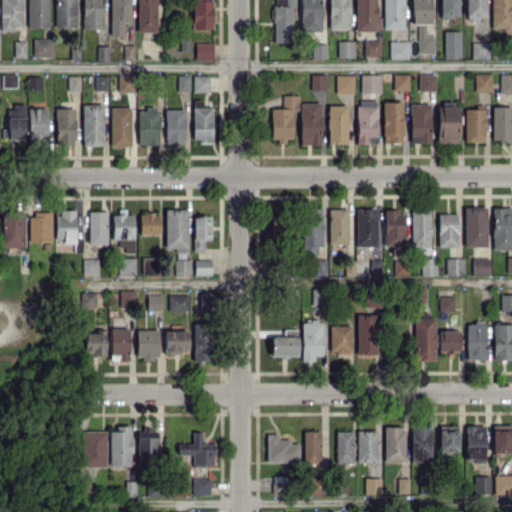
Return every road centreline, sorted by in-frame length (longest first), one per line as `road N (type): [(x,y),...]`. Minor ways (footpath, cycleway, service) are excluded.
road 1 (residential): [(0,178),(511,175)]
road 2 (residential): [(240,0),(241,511)]
road 3 (residential): [(511,391),(87,392)]
